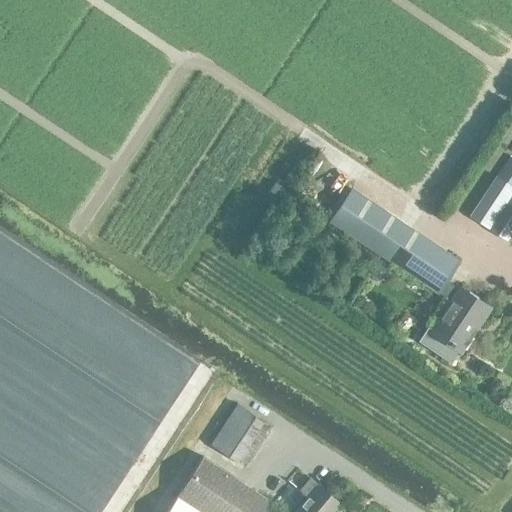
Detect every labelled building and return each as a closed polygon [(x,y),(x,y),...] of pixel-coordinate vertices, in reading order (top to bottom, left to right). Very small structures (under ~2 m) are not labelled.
[(511,157),(510,156),(496,176),(495,176),(469,216),(506,241),(511,232),(511,157)] [(448,299),(429,328),(426,327),(417,341),(450,362),(458,349),(460,351),(490,307),(457,285),(456,287),(444,279),(458,259),(350,188),(328,221),(436,293),(437,291),(448,299)] [(236,403),(209,444),(246,468),(273,427),(236,403)] [(267,511),(274,502),(202,455),(164,511),(267,511)] [(304,496),(290,511),(331,511),(339,503),(309,477),(297,490),(304,496)]
